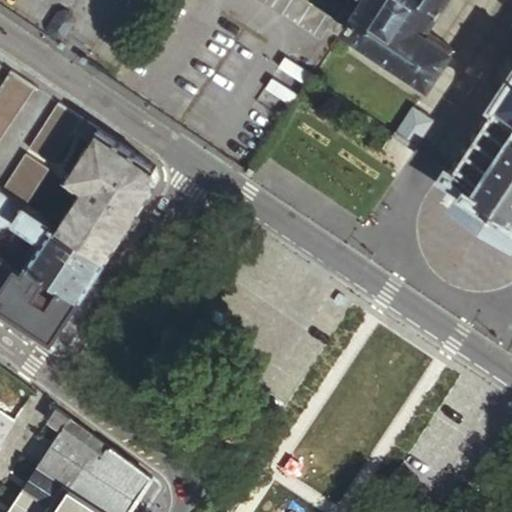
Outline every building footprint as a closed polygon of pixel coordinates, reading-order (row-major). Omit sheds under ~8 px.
[(511,0),(361,0),(342,29),(428,86),(452,49),(424,30),(444,0),(511,0)] [(44,31),(52,36),(58,35),(68,20),(66,14),(59,8),(53,10),(42,24),(44,31)] [(511,37),(432,160),(446,170),(445,173),(455,180),(463,185),(460,190),(468,196),(470,193),(486,204),(488,202),(499,209),(498,212),(511,221),(511,37)] [(11,72),(0,88),(0,138),(34,87),(11,72)] [(80,118),(57,103),(27,149),(51,164),(80,118)] [(154,181),(157,180),(154,167),(151,168),(151,166),(81,119),(74,131),(89,141),(66,177),(82,188),(56,228),(104,260),(117,240),(122,231),(124,232),(138,211),(136,210),(154,183),(154,181)] [(25,203),(47,169),(24,154),(2,188),(25,203)] [(463,185),(455,180),(439,203),(511,251),(511,221),(498,212),(499,209),(488,202),(486,204),(470,193),(468,196),(460,190),(463,185)] [(0,306),(51,340),(81,294),(104,260),(56,228),(0,189),(0,306)] [(56,408),(48,421),(61,430),(52,443),(138,499),(145,488),(152,477),(56,408)] [(63,482),(108,511),(128,511),(138,499),(52,443),(38,465),(63,482)] [(15,499),(33,511),(43,511),(63,482),(38,465),(15,499)] [(108,511),(63,482),(43,511),(108,511)] [(5,511),(33,511),(15,499),(5,511)]
